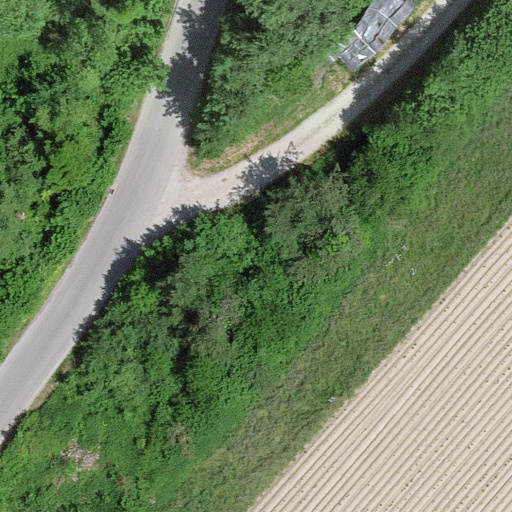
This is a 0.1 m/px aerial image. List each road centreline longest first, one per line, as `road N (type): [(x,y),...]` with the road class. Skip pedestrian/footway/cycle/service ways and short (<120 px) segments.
road 1 (unclassified): [(0,406),(133,203),(204,0)]
road 2 (track): [(133,203),(207,195),(279,159),(338,113),(450,0)]
